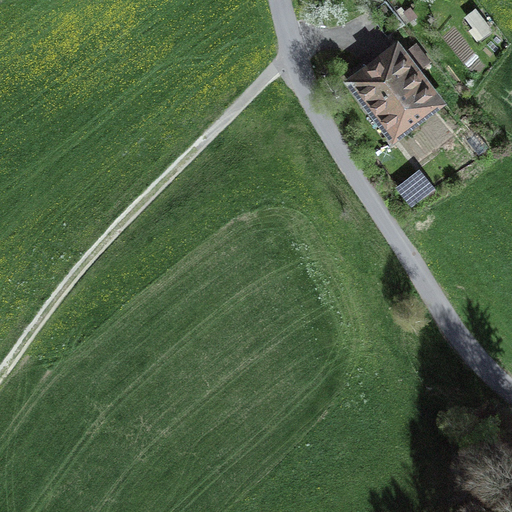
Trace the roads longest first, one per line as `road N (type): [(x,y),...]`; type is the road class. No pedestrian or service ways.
road 1 (unclassified): [(281,0),(320,118),(460,339),(511,392)]
road 2 (track): [(294,54),(90,255),(0,374)]
